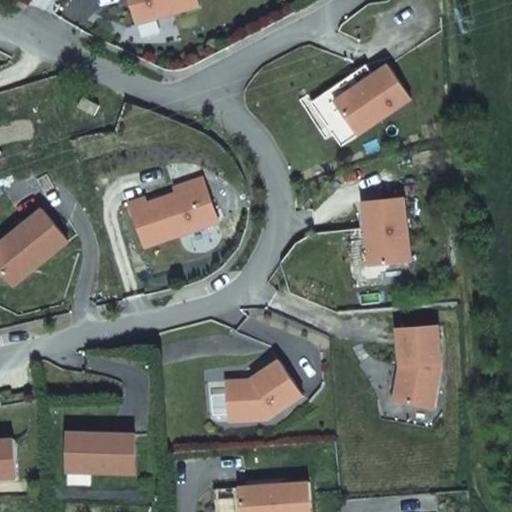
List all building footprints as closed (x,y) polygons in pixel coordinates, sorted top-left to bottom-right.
[(196,0),(127,0),(134,24),(198,7),(196,0)] [(410,99),(387,66),(333,102),(356,136),(410,99)] [(97,106),(81,98),(75,107),(91,116),(97,106)] [(201,179),(143,199),(145,204),(203,184),(201,179)] [(143,199),(127,204),(142,249),(216,223),(203,184),(145,204),(143,199)] [(362,203),(369,268),(409,263),(403,198),(362,203)] [(40,210),(0,242),(0,275),(10,287),(66,242),(40,210)] [(396,330),(399,368),(404,368),(402,376),(396,380),(392,403),(431,410),(440,369),(437,327),(396,330)] [(224,389),(226,423),(266,421),(301,397),(277,362),(250,381),(251,381),(251,382),(243,387),(224,389)] [(132,437),(66,435),(65,473),(131,475),(132,437)] [(0,480),(13,480),(11,441),(0,441),(0,480)] [(309,511),(308,484),(212,491),(213,511),(309,511)]
